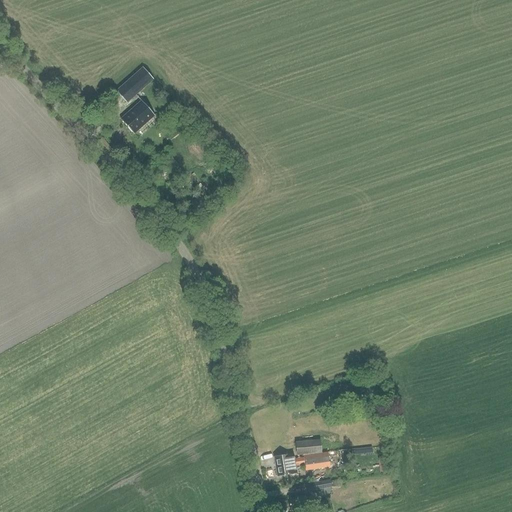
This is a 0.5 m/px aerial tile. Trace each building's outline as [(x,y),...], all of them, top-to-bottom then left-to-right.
[(142,68),(125,83),(136,95),(153,80),(142,68)] [(142,101),(121,120),(134,134),(154,115),(142,101)] [(383,375),(370,376),(373,400),(385,398),(383,375)] [(320,440),(296,442),(296,443),(297,455),(305,454),(321,452),(320,440)] [(293,453),(273,457),(277,476),(297,472),(296,464),(305,463),(306,469),(323,467),(321,452),(305,454),(305,458),(294,459),(293,453)] [(382,456),(382,471),(391,471),(390,456),(382,456)] [(309,490),(338,485),(337,479),(330,480),(330,479),(308,483),(309,490)] [(305,496),(288,499),(290,511),(308,508),(307,506),(312,506),(312,505),(319,504),(318,500),(311,501),(311,497),(305,498),(305,496)]
